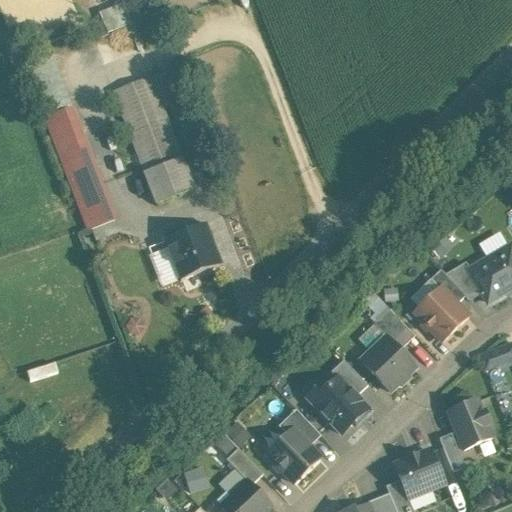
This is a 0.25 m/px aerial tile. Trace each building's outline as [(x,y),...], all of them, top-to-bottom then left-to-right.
[(149,79),(114,92),(145,174),(180,160),(149,79)] [(71,109),(45,119),(60,158),(86,148),(71,109)] [(109,209),(86,148),(60,158),(84,219),(109,209)] [(180,160),(145,174),(157,206),(193,192),(184,167),(180,160)] [(197,163),(184,167),(193,192),(206,186),(197,163)] [(109,209),(84,219),(89,232),(114,222),(109,209)] [(206,226),(165,241),(181,282),(217,268),(208,244),(212,243),(206,226)] [(511,251),(511,249),(495,258),(495,260),(495,258),(493,259),(493,260),(469,274),(488,306),(511,291),(511,251)] [(465,299),(440,273),(430,282),(440,292),(440,291),(456,307),(465,299)] [(456,307),(440,291),(440,292),(414,316),(422,323),(421,329),(426,334),(432,334),(442,345),(468,320),(456,307)] [(414,338),(389,312),(373,327),(386,341),(398,353),(414,338)] [(398,353),(386,341),(361,364),(390,395),(415,371),(398,353)] [(511,346),(479,359),(484,373),(511,361),(511,346)] [(367,388),(344,364),(331,375),(338,382),(338,381),(356,400),(367,388)] [(356,400),(338,381),(338,382),(327,392),(321,392),(312,401),(312,406),(341,437),(352,426),(355,428),(369,414),(356,400)] [(477,404),(448,416),(463,452),(492,440),(487,428),(490,427),(485,415),(482,416),(477,404)] [(320,439),(295,413),(278,429),(286,438),(292,432),(309,450),(320,439)] [(309,450),(292,432),(286,438),(266,457),(274,465),(274,471),(278,475),(284,475),(294,486),(320,461),(309,450)] [(463,470),(450,436),(439,441),(453,474),(463,470)] [(184,473),(197,487),(223,462),(210,449),(184,473)] [(466,467),(478,462),(472,450),(461,455),(466,467)] [(263,477),(238,451),(226,462),(247,484),(251,488),(263,477)] [(418,457),(406,462),(406,464),(394,469),(400,483),(407,500),(444,485),(431,454),(419,459),(418,457)] [(400,483),(385,489),(388,496),(394,511),(412,511),(407,500),(400,483)] [(251,488),(247,484),(220,509),(223,511),(266,511),(270,509),(251,488)] [(394,511),(388,496),(366,506),(366,507),(367,507),(368,511),(394,511)]
